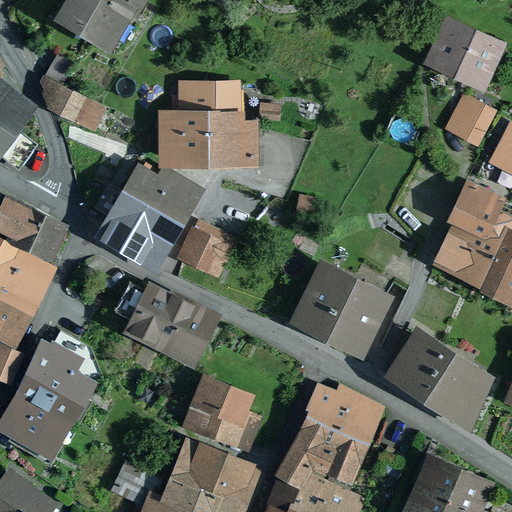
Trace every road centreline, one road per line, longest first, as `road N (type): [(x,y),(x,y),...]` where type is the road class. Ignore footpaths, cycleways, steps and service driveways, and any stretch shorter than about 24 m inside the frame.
road 1 (residential): [(81,237),(318,358)]
road 2 (residential): [(369,381),(461,173)]
road 3 (residential): [(56,205),(64,174),(55,139),(0,33)]
road 4 (residential): [(81,237),(0,400)]
road 5 (residential): [(369,381),(511,473)]
road 6 (residential): [(318,358),(250,511)]
